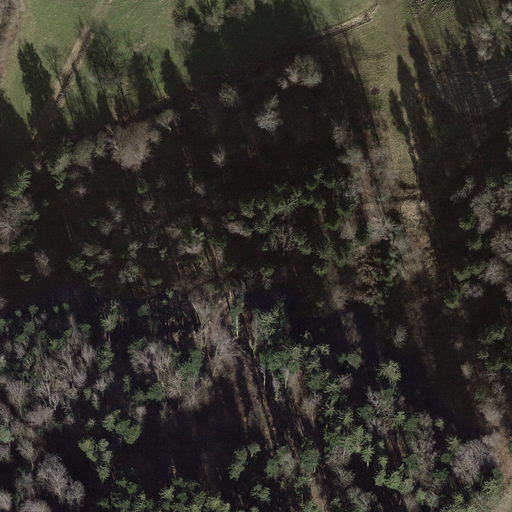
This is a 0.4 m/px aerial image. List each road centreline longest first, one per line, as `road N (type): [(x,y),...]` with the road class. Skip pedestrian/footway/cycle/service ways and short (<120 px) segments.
road 1 (track): [(511,121),(433,204),(325,218),(220,317),(224,352),(308,438),(330,511)]
road 2 (track): [(103,0),(0,179)]
